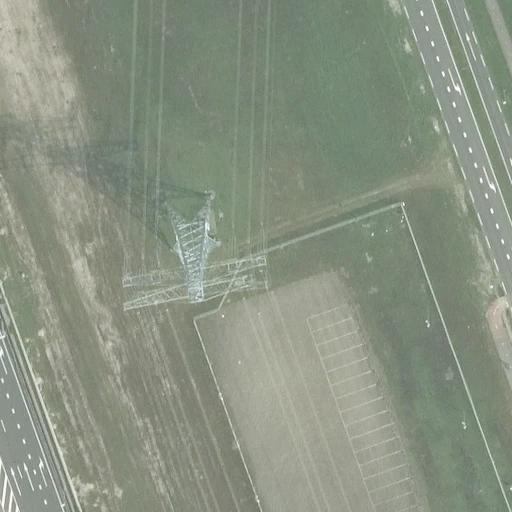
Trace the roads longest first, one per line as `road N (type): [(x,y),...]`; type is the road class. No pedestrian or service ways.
road 1 (unclassified): [(408,0),(511,288)]
road 2 (unclassified): [(511,166),(451,0)]
